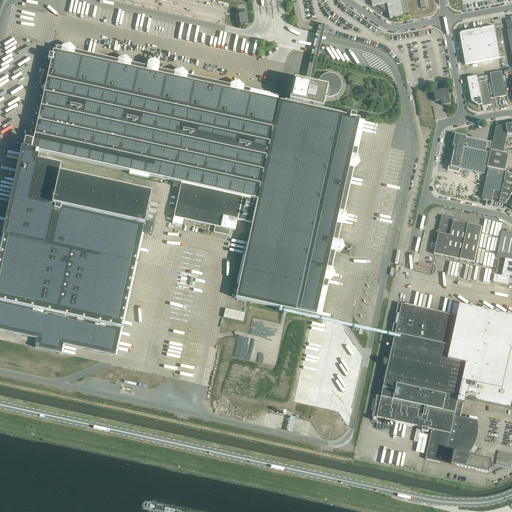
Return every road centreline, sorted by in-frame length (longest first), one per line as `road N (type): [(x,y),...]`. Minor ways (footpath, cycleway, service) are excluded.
road 1 (unclassified): [(0,371),(329,444),(346,439),(410,137),(388,61),(307,34)]
road 2 (primary): [(511,494),(466,503),(425,499),(0,404)]
road 3 (unknown): [(203,416),(224,264),(203,241),(174,244),(154,320),(130,365),(57,383)]
road 4 (unclassified): [(248,33),(91,0)]
